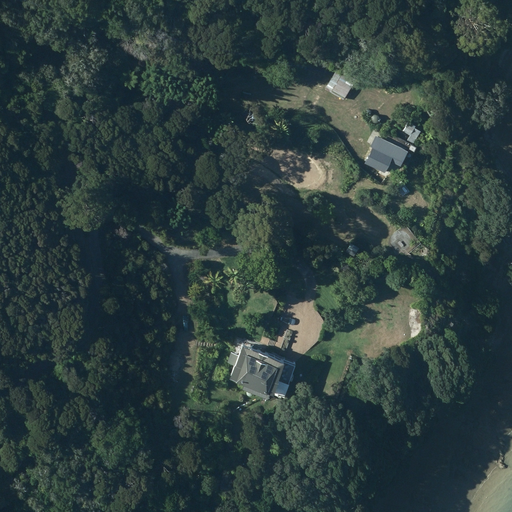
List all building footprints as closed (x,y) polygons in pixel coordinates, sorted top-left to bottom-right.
[(337,70),(325,90),(343,101),(355,81),(337,70)] [(411,134),(419,138),(421,132),(414,129),(411,134)] [(407,154),(375,138),(369,148),(372,149),(364,164),(385,175),(391,163),(400,168),(407,154)] [(401,230),(399,230),(398,231),(396,232),(394,233),(393,234),(392,236),(391,237),(391,239),(390,241),(391,243),(391,245),(392,247),(393,248),(394,249),(396,251),(398,251),(399,252),(401,252),(403,252),(405,251),(407,251),(408,249),(410,248),(411,247),(412,245),(412,243),(412,241),(412,239),(412,237),(411,236),(410,234),(408,233),(407,232),(405,231),(403,230),(401,230)] [(299,360),(239,339),(227,375),(273,391),(275,386),(284,389),(287,379),(291,381),(299,360)]
